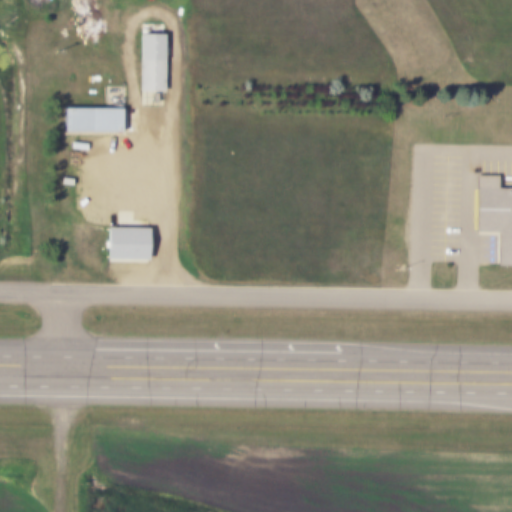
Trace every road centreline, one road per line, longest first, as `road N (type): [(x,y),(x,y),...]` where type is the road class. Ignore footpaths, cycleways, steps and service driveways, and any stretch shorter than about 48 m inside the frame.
road 1 (trunk): [(511,363),(0,354)]
road 2 (trunk): [(0,387),(511,395)]
road 3 (track): [(62,511),(62,388)]
